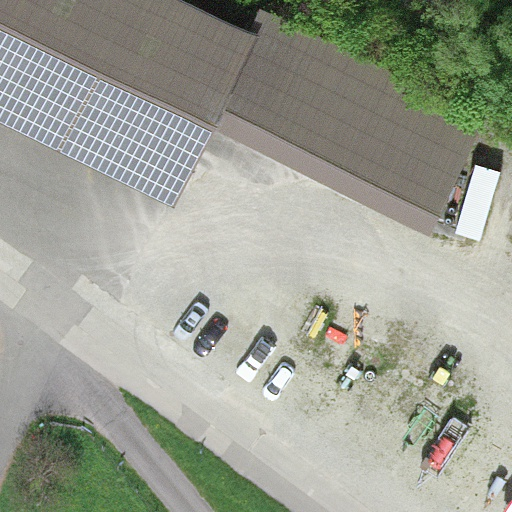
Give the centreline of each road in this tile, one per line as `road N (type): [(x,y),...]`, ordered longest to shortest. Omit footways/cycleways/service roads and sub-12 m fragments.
road 1 (residential): [(59,307),(341,511)]
road 2 (unclassified): [(194,511),(94,390),(59,307)]
road 3 (residential): [(59,307),(0,462)]
